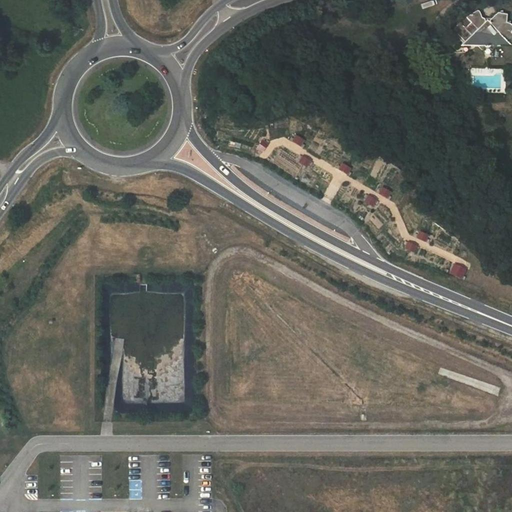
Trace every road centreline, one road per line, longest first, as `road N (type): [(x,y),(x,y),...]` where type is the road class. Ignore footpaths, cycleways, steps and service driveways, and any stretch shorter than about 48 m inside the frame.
road 1 (primary): [(139,165),(191,174),(364,268),(439,297)]
road 2 (primary): [(439,297),(235,180),(204,151),(180,108)]
road 3 (track): [(263,157),(283,141),(391,207),(407,239),(470,267)]
road 4 (tertiary): [(178,91),(192,53),(228,18),(273,0)]
